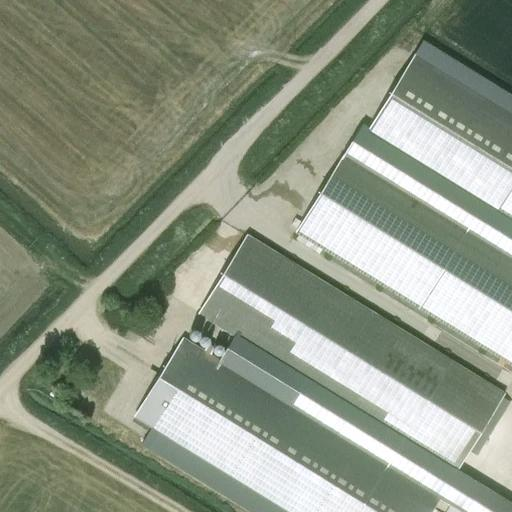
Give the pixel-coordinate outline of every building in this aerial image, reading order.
[(511,116),(414,56),(367,133),(511,222),(511,116)] [(296,232),(511,365),(511,259),(343,155),(296,232)] [(246,237),(199,313),(456,471),(503,395),(246,237)] [(141,444),(159,455),(170,437),(291,511),(429,511),(439,498),(182,340),(135,416),(152,427),(141,444)] [(511,511),(511,508),(478,488),(463,511),(511,511)]
